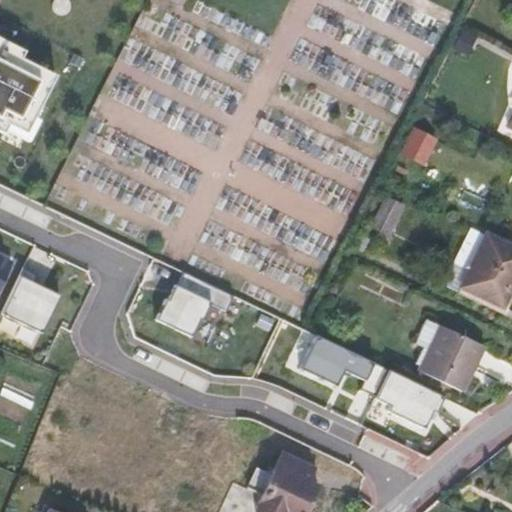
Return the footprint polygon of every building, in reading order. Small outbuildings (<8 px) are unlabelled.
[(0,130),(1,131),(5,125),(32,136),(59,71),(23,53),(27,45),(0,31),(0,130)] [(437,139),(412,126),(399,151),(424,164),(437,139)] [(387,234),(401,207),(386,199),(372,226),(387,234)] [(441,285),(458,293),(461,286),(486,236),(470,228),(441,285)] [(501,306),(511,283),(511,248),(486,236),(461,286),(501,306)] [(368,240),(363,237),(356,248),(361,251),(368,240)] [(0,284),(13,258),(0,252),(0,284)] [(23,265),(2,309),(42,329),(61,291),(45,283),(34,278),(38,269),(23,264),(23,265)] [(162,297),(153,318),(188,335),(196,318),(198,319),(206,302),(223,309),(230,295),(181,272),(175,284),(173,283),(165,299),(162,297)] [(263,310),(256,325),(274,334),(281,319),(263,310)] [(322,315),(317,326),(328,331),(333,321),(322,315)] [(414,363),(418,365),(437,325),(425,319),(414,343),(422,347),(414,363)] [(466,370),(478,344),(437,325),(418,365),(415,370),(461,392),(471,372),(466,370)] [(388,370),(315,335),(299,369),(335,386),(343,371),(350,374),(363,380),(359,389),(375,397),(388,370)] [(435,413),(443,396),(388,370),(375,397),(374,398),(389,406),(386,411),(423,428),(432,411),(435,413)] [(307,511),(319,487),(305,480),(312,467),(281,452),(269,477),(256,470),(247,489),(230,481),(217,511),(307,511)] [(34,511),(46,511),(49,506),(39,502),(34,511)]
